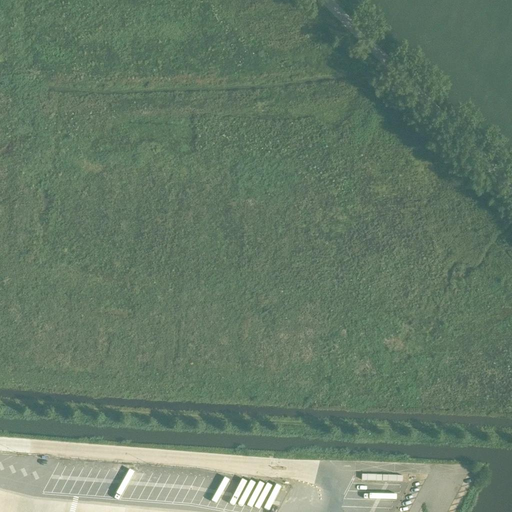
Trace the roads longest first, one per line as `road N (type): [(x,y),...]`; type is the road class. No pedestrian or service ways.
road 1 (track): [(511,436),(0,404)]
road 2 (unclassified): [(511,188),(325,0)]
